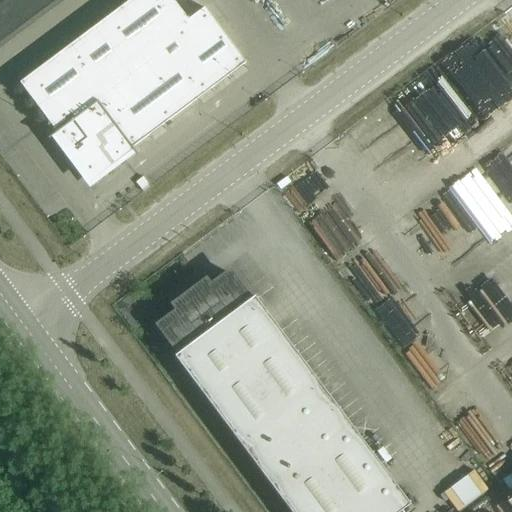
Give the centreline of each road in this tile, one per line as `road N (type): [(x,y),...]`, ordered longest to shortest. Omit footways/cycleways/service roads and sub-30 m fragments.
road 1 (unclassified): [(24,333),(469,0)]
road 2 (unclassified): [(159,511),(24,333)]
